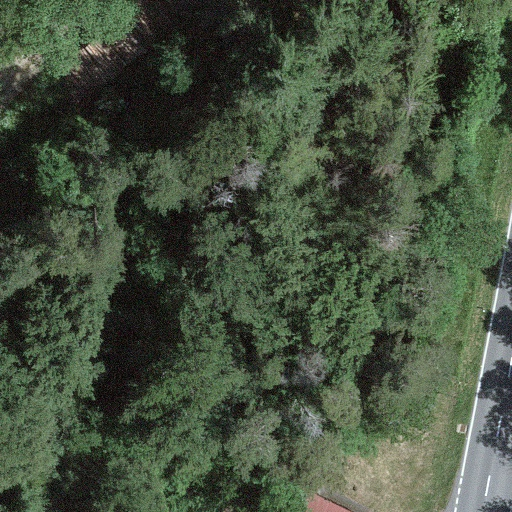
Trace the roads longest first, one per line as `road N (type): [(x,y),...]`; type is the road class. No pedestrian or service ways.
road 1 (track): [(0,101),(101,0)]
road 2 (secondary): [(484,511),(511,371)]
